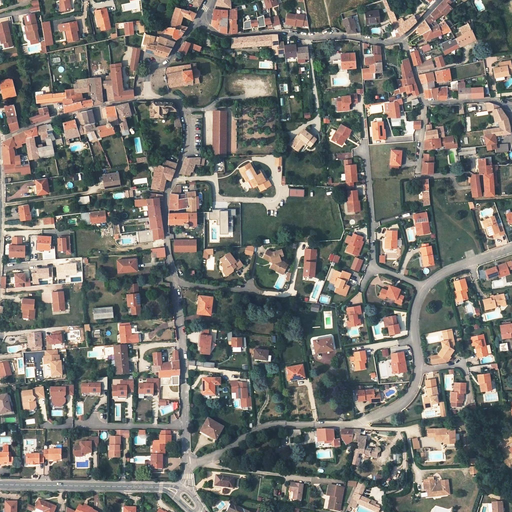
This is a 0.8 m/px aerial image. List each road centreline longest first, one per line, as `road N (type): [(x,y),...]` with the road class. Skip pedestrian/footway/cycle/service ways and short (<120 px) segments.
road 1 (residential): [(425,288),(413,319),(415,383),(393,412),(265,429),(186,467)]
road 2 (residential): [(197,21),(228,36),(400,37)]
road 3 (residential): [(171,267),(162,204),(185,123),(172,98),(147,93)]
road 4 (unclassified): [(182,491),(0,484)]
road 5 (residential): [(0,138),(147,93)]
road 6 (residential): [(184,427),(173,282)]
road 7 (residential): [(364,140),(373,268)]
road 8 (residential): [(422,103),(417,176),(467,173)]
